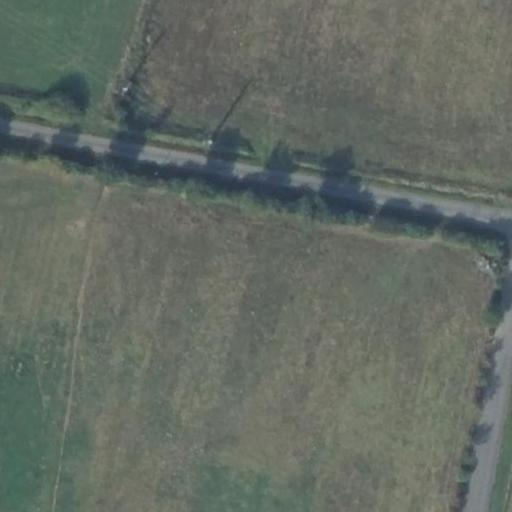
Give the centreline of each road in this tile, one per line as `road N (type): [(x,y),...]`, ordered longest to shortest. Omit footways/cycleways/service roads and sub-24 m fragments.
road 1 (unclassified): [(511,223),(0,122)]
road 2 (residential): [(475,511),(511,316)]
